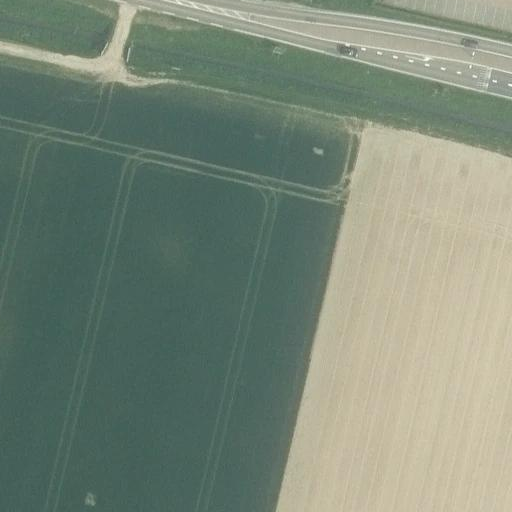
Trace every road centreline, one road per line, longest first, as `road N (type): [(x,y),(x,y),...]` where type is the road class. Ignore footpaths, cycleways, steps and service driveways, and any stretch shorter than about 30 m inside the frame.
road 1 (track): [(111,71),(237,90),(511,152)]
road 2 (secondary): [(135,0),(511,92)]
road 3 (secondary): [(511,51),(207,0)]
road 4 (track): [(0,46),(111,71),(127,0)]
